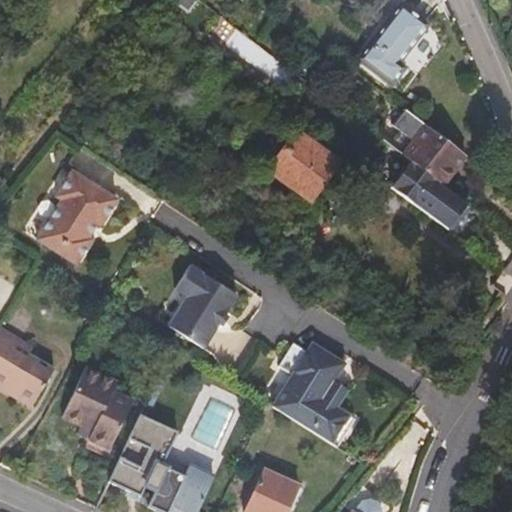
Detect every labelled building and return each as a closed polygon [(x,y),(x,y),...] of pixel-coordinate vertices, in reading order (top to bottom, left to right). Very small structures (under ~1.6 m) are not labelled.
[(169,0),(192,17),(202,4),(197,0),(169,0)] [(428,26),(403,5),(360,60),(393,85),(407,67),(400,62),(428,26)] [(215,72),(206,65),(191,83),(201,90),(215,72)] [(465,157),(404,110),(393,125),(407,136),(404,139),(412,144),(408,149),(394,137),(389,144),(439,181),(444,185),(465,157)] [(96,112),(89,120),(98,127),(104,118),(96,112)] [(338,163),(298,132),(270,170),(310,200),(338,163)] [(89,133),(84,139),(100,151),(105,144),(89,133)] [(116,198),(72,171),(55,195),(61,199),(35,237),(74,262),(90,238),(87,236),(97,220),(100,222),(116,198)] [(511,261),(511,260),(511,236),(444,185),(439,181),(427,197),(452,215),(451,216),(511,261)] [(202,347),(218,322),(225,312),(236,294),(189,264),(176,285),(175,286),(174,287),(187,296),(169,325),(202,347)] [(225,312),(218,322),(223,325),(229,315),(225,312)] [(21,341),(0,327),(0,386),(31,406),(53,370),(17,348),(21,341)] [(272,406),(336,447),(354,419),(335,407),(347,389),(333,380),(344,363),(312,343),(307,351),(293,342),(279,366),(292,374),(272,406)] [(93,429),(89,437),(112,447),(132,400),(113,391),(117,382),(85,368),(64,415),(82,424),(93,429)] [(122,454),(115,467),(142,481),(137,493),(140,494),(145,483),(155,488),(148,504),(167,511),(172,500),(197,511),(214,474),(189,462),(184,473),(151,458),(164,430),(139,419),(133,431),(122,454)] [(79,432),(89,437),(93,429),(82,424),(79,432)] [(142,481),(115,467),(109,480),(137,493),(142,481)] [(287,511),(299,485),(266,470),(248,511),(287,511)] [(364,498),(355,510),(356,511),(382,511),(382,506),(379,498),(370,496),(364,498)] [(172,500),(167,511),(166,511),(196,511),(197,511),(172,500)]
